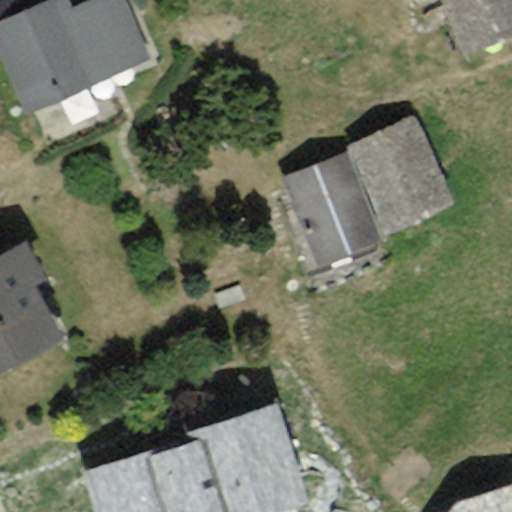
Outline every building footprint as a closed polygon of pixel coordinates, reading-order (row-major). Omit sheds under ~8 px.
[(77,0),(63,0),(1,31),(41,110),(114,74),(77,0)] [(511,0),(450,0),(474,53),(511,36),(511,0)] [(428,121),(361,149),(397,233),(463,206),(428,121)] [(354,155),(288,182),(325,269),(391,241),(354,155)] [(36,244),(0,263),(0,380),(84,336),(36,244)] [(272,511),(253,451),(143,487),(150,511),(272,511)] [(511,511),(511,484),(460,502),(450,511),(511,511)]
